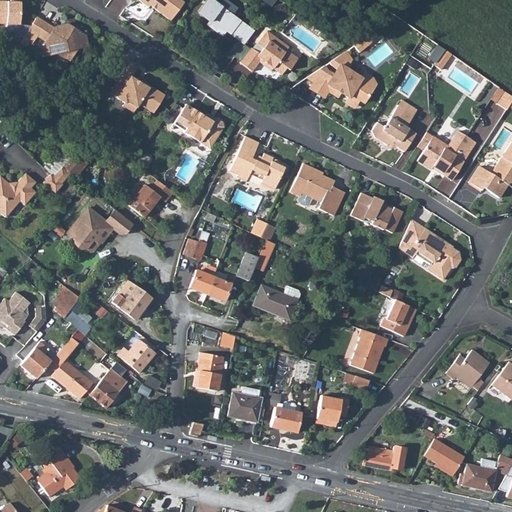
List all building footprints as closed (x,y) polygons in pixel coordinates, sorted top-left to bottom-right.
[(0,23),(7,23),(18,24),(19,2),(17,1),(17,0),(8,0),(8,1),(6,1),(6,3),(0,2),(0,23)] [(138,0),(139,0),(148,6),(150,3),(153,2),(155,3),(156,5),(156,7),(154,9),(170,20),(183,2),(180,0),(138,0)] [(213,0),(205,0),(198,11),(225,31),(225,30),(237,38),(247,24),(213,0)] [(221,0),(220,2),(234,13),(238,7),(228,0),(221,0)] [(23,37),(20,42),(25,46),(29,41),(31,42),(36,35),(45,40),(44,42),(46,47),(56,53),(68,61),(76,47),(86,46),(84,36),(67,25),(66,25),(63,25),(63,27),(60,28),(58,26),(54,26),(54,27),(35,16),(30,24),(23,37)] [(14,31),(14,36),(23,37),(30,24),(18,24),(18,28),(14,31)] [(227,52),(234,57),(254,30),(247,24),(237,38),(227,52)] [(251,48),(240,64),(251,72),(259,63),(267,68),(269,66),(281,75),(286,68),(289,70),(298,59),(286,50),(288,47),(267,31),(257,44),(263,49),(259,54),(251,48)] [(362,39),(368,46),(375,36),(371,31),(363,39),(362,39)] [(362,39),(352,47),(358,54),(368,46),(362,39)] [(56,53),(46,47),(40,48),(44,57),(56,53)] [(433,67),(440,72),(450,57),(444,52),(433,67)] [(322,69),(308,77),(312,83),(308,89),(323,99),(327,92),(336,98),(339,94),(347,99),(346,101),(355,106),(358,101),(363,104),(375,86),(370,78),(363,74),(360,79),(344,69),(350,61),(344,53),(332,62),(328,64),(330,67),(339,72),(335,78),(327,72),(324,68),(322,69)] [(115,98),(123,103),(125,101),(135,107),(137,104),(152,113),(164,95),(149,86),(147,88),(129,76),(135,67),(122,59),(110,77),(115,81),(108,91),(116,96),(115,98)] [(511,99),(504,94),(496,105),(506,111),(508,108),(511,101),(511,99)] [(125,101),(123,103),(121,106),(131,112),(135,107),(125,101)] [(376,122),(371,130),(374,138),(386,147),(387,145),(391,147),(392,145),(403,152),(415,135),(405,128),(413,115),(397,105),(383,127),(376,122)] [(183,108),(176,119),(194,133),(210,146),(216,136),(220,136),(224,128),(224,122),(219,119),(216,120),(212,121),(208,118),(197,111),(194,115),(183,108)] [(176,119),(173,124),(185,131),(184,133),(183,134),(208,149),(210,146),(194,133),(176,119)] [(448,147),(432,137),(423,152),(416,162),(431,171),(433,167),(443,173),(442,175),(451,181),(476,144),(457,132),(448,147)] [(426,133),(416,147),(423,152),(432,137),(426,133)] [(244,182),(248,175),(250,171),(262,177),(260,181),(258,183),(272,190),(283,168),(270,162),(272,159),(262,154),(260,159),(258,164),(249,160),(252,155),(257,144),(244,138),(227,172),(236,176),(235,178),(244,182)] [(479,167),(467,184),(480,192),(482,189),(497,200),(507,185),(505,183),(506,181),(511,185),(511,143),(501,159),(490,175),(479,167)] [(60,163),(63,166),(64,168),(71,173),(76,177),(89,162),(77,152),(71,147),(58,162),(60,163)] [(288,193),(300,198),(302,195),(313,200),(321,204),(318,210),(333,218),(344,194),(332,188),(335,183),(321,176),(320,179),(315,176),(318,172),(302,165),(288,193)] [(64,168),(63,166),(53,177),(51,175),(43,184),(55,194),(62,185),(61,184),(71,173),(64,168)] [(0,177),(0,211),(7,217),(20,201),(26,206),(37,193),(31,188),(36,182),(26,173),(17,185),(11,186),(0,177)] [(173,194),(158,182),(152,190),(146,185),(130,206),(146,219),(162,199),(166,202),(173,194)] [(302,195),(300,198),(299,202),(310,207),(313,200),(302,195)] [(360,195),(349,218),(361,223),(363,220),(371,223),(370,226),(382,231),(382,230),(391,234),(401,213),(391,209),(390,210),(379,205),(380,202),(372,198),(370,200),(360,195)] [(109,234),(99,226),(104,219),(88,206),(67,232),(75,238),(76,244),(80,247),(85,246),(90,251),(97,243),(102,242),(109,234)] [(104,219),(99,226),(109,234),(114,227),(104,219)] [(257,220),(250,234),(257,237),(259,238),(266,225),(257,220)] [(411,220),(398,249),(412,258),(415,252),(431,263),(431,264),(427,270),(442,280),(451,265),(456,268),(460,263),(459,253),(451,248),(449,250),(443,246),(445,243),(421,227),(411,220)] [(266,225),(259,238),(264,241),(268,243),(275,229),(266,225)] [(257,237),(254,245),(261,248),(264,241),(259,238),(257,237)] [(183,255),(192,258),(198,243),(189,239),(183,255)] [(198,243),(192,258),(200,261),(207,244),(199,241),(198,243)] [(256,259),(253,269),(262,273),(273,245),(268,243),(264,241),(261,248),(256,259)] [(412,258),(411,259),(427,270),(431,264),(431,263),(415,252),(412,258)] [(236,278),(247,283),(253,269),(256,259),(245,254),(236,278)] [(106,265),(98,276),(103,280),(111,269),(106,265)] [(189,288),(206,295),(213,278),(215,272),(216,270),(208,267),(202,269),(201,273),(196,271),(189,288)] [(215,272),(213,278),(223,282),(225,276),(215,272)] [(213,278),(206,295),(223,302),(230,285),(223,282),(213,278)] [(381,285),(377,294),(387,299),(391,290),(381,285)] [(151,298),(135,286),(125,301),(119,309),(135,321),(151,298)] [(261,287),(252,307),(288,322),(297,302),(261,287)] [(69,290),(54,310),(64,318),(79,298),(69,290)] [(6,298),(0,305),(0,321),(3,321),(9,326),(7,329),(15,335),(20,329),(20,326),(29,316),(28,307),(31,304),(18,292),(10,301),(6,298)] [(111,303),(119,309),(125,301),(117,295),(111,303)] [(393,302),(384,321),(382,321),(379,328),(400,338),(404,331),(405,331),(415,312),(393,302)] [(46,307),(36,307),(37,316),(29,326),(37,332),(47,319),(46,307)] [(359,339),(349,367),(372,376),(376,366),(374,365),(377,357),(379,358),(382,348),(383,349),(386,341),(360,331),(358,339),(359,339)] [(222,332),(219,348),(231,350),(234,337),(227,334),(222,332)] [(51,361),(48,365),(56,372),(52,377),(79,399),(92,384),(66,361),(79,345),(71,337),(51,361)] [(122,348),(117,354),(139,373),(155,354),(138,340),(127,353),(122,348)] [(40,341),(20,366),(36,380),(48,365),(51,361),(44,356),(49,350),(40,341)] [(18,355),(23,359),(32,349),(26,344),(18,355)] [(459,358),(446,376),(454,381),(457,378),(472,388),(489,364),(471,352),(464,361),(459,358)] [(198,373),(195,388),(217,392),(222,358),(198,354),(195,372),(198,373)] [(511,364),(508,361),(491,385),(511,400),(511,371),(511,372),(511,371),(511,364)] [(111,369),(109,371),(120,379),(121,378),(111,369)] [(109,371),(106,375),(113,381),(116,384),(120,379),(109,371)] [(106,375),(89,395),(105,409),(117,395),(112,390),(108,387),(113,381),(106,375)] [(368,382),(354,378),(351,388),(365,392),(368,382)] [(243,388),(241,395),(257,399),(259,392),(243,388)] [(257,399),(241,395),(233,392),(227,415),(255,423),(261,399),(257,399)] [(320,397),(316,420),(337,424),(338,417),(345,418),(349,400),(340,398),(340,401),(320,397)] [(280,409),(294,412),(295,407),(293,404),(284,402),(281,404),(280,409)] [(274,408),(270,427),(297,433),(301,414),(294,412),(280,409),(274,408)] [(391,412),(386,418),(407,429),(410,422),(391,412)] [(191,423),(189,435),(200,437),(201,432),(202,425),(191,423)] [(433,440),(423,457),(454,475),(464,458),(433,440)] [(45,471),(35,479),(47,495),(62,484),(65,489),(79,478),(71,467),(72,466),(58,447),(45,456),(47,460),(42,464),(42,467),(45,471)] [(364,455),(362,466),(390,471),(390,468),(402,470),(405,450),(394,448),(393,453),(369,448),(368,453),(365,453),(365,455),(364,455)] [(507,465),(499,462),(499,464),(484,460),(481,468),(468,464),(462,485),(491,493),(496,473),(506,477),(511,467),(509,466),(507,465)] [(506,477),(499,491),(508,493),(506,499),(511,500),(511,466),(511,467),(506,477)] [(25,467),(18,472),(25,480),(32,475),(25,467)] [(0,511),(17,511),(9,501),(0,508),(0,511)]
